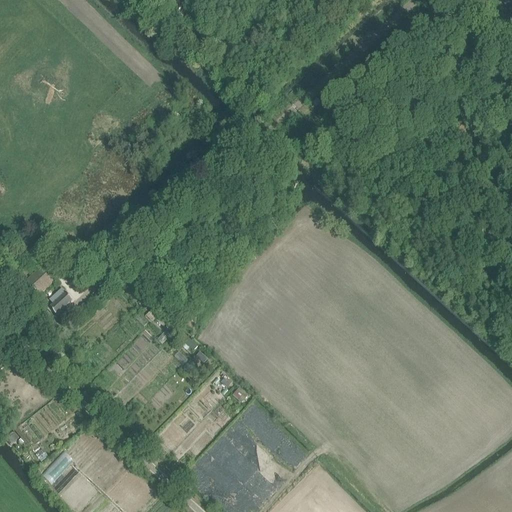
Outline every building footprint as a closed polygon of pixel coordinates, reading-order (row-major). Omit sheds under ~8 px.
[(511,0),(499,0),(511,14),(511,0)] [(186,2),(177,13),(209,41),(214,35),(187,12),(191,7),(186,2)] [(72,249),(81,239),(72,231),(63,241),(72,249)] [(39,297),(54,283),(42,269),(26,283),(39,297)] [(201,307),(219,288),(213,282),(194,301),(201,307)] [(57,316),(73,301),(63,290),(50,301),(54,305),(50,309),(57,316)] [(155,320),(160,315),(161,314),(155,308),(146,317),(152,323),(155,320)] [(160,315),(155,320),(163,328),(168,323),(160,315)] [(135,319),(144,328),(148,324),(139,316),(135,319)] [(166,329),(172,335),(176,331),(170,325),(166,329)] [(184,335),(180,340),(184,344),(181,347),(191,356),(198,348),(184,335)] [(202,352),(194,360),(205,369),(211,364),(204,357),(205,355),(202,352)] [(178,354),(174,358),(183,366),(187,362),(178,354)] [(192,361),(185,368),(189,372),(196,365),(192,361)] [(224,380),(221,384),(227,389),(230,385),(224,380)] [(6,440),(11,445),(17,440),(13,434),(6,440)]
